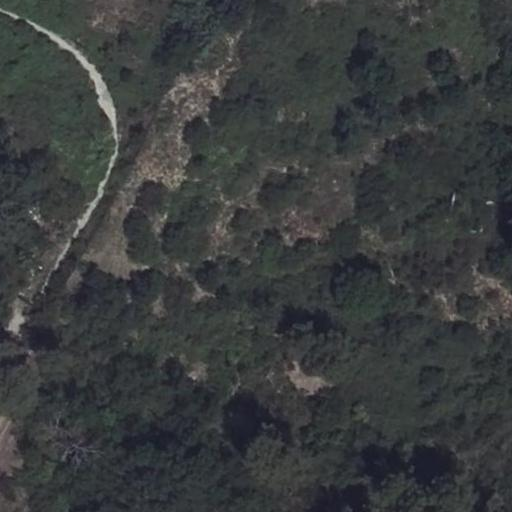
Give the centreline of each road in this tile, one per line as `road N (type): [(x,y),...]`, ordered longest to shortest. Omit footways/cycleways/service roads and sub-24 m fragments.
road 1 (residential): [(0,7),(66,35),(92,64),(116,142),(19,319),(0,336)]
road 2 (track): [(116,142),(178,0)]
